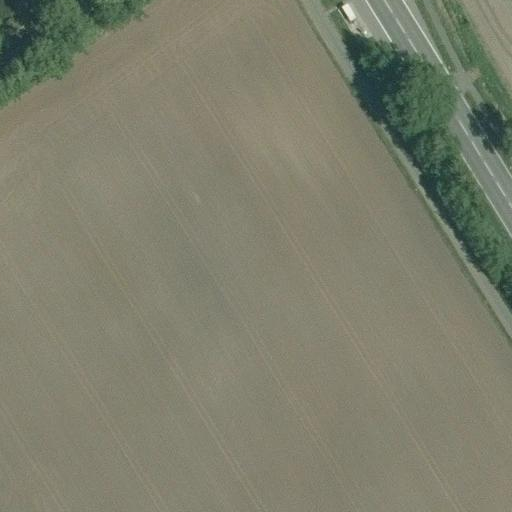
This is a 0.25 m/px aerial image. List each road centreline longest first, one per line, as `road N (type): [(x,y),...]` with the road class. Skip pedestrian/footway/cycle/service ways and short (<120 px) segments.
road 1 (residential): [(511,332),(307,0)]
road 2 (primary): [(383,0),(511,210)]
road 3 (residential): [(112,0),(0,80)]
